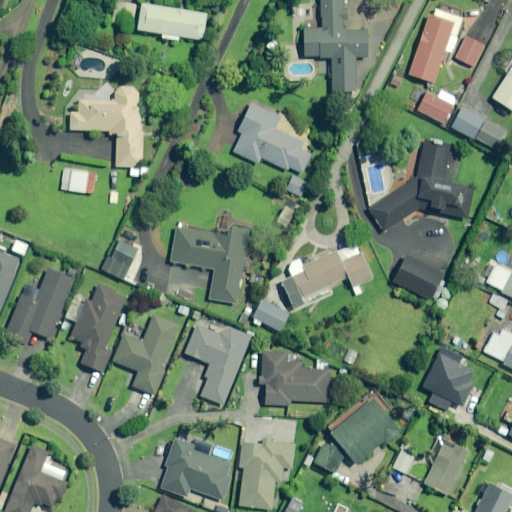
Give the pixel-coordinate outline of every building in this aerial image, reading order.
[(346,8),(345,0),(322,0),(323,5),(323,16),(325,16),(325,26),(307,27),(307,51),(307,56),(320,56),(323,56),(323,57),(334,57),(335,72),(335,91),(350,91),(360,91),(360,88),(359,57),(371,56),(371,28),(370,28),(366,28),(350,28),(350,26),(346,26),(346,18),(350,18),(350,8),(346,8)] [(138,4),(121,2),(117,1),(115,21),(136,24),(138,4)] [(187,9),(181,8),(146,2),(141,29),(166,32),(165,37),(170,37),(175,38),(182,39),(182,35),(206,39),(207,33),(209,17),(210,12),(187,9)] [(467,17),(463,16),(440,8),(438,15),(433,13),(412,73),(437,82),(444,62),(445,59),(448,60),(452,50),(454,51),(456,50),(461,37),(460,36),(463,26),(467,17)] [(477,66),(488,44),(469,35),(458,57),(477,66)] [(511,72),(511,74),(496,97),(511,106),(511,72)] [(400,86),(405,77),(397,73),(392,82),(400,86)] [(143,123),(143,106),(141,106),(141,92),(136,86),(124,85),(117,91),(117,93),(117,100),(82,99),(81,112),(73,111),(73,113),(72,129),(112,130),(112,134),(119,134),(118,162),(118,166),(145,166),(146,135),(146,132),(146,131),(142,131),(143,123)] [(453,94),(449,92),(442,88),(439,95),(430,90),(429,92),(423,104),(421,109),(448,123),(461,98),(453,94)] [(314,153),(308,150),(304,147),(307,141),(278,127),(283,116),(254,101),(244,123),(240,130),(244,133),(238,145),(235,151),(261,163),(264,157),(290,170),(292,167),(304,173),(314,153)] [(488,118),(487,117),(466,105),(454,126),(476,139),(488,118)] [(511,131),(508,130),(488,119),(478,138),(501,150),(511,131)] [(447,180),(454,144),(454,143),(428,137),(427,140),(420,176),(371,208),(386,231),(405,219),(422,208),(433,210),(472,218),(478,186),(453,182),(447,180)] [(74,169),(71,189),(95,193),(96,189),(103,191),(106,178),(97,177),(98,173),(74,169)] [(310,182),(296,175),(288,189),(303,196),(310,182)] [(232,235),(181,226),(179,225),(174,257),(173,261),(217,269),(213,289),(212,298),(238,303),(242,278),(243,274),(246,259),(248,247),(251,230),(234,226),(233,230),(232,235)] [(29,246),(17,240),(12,251),(24,256),(29,246)] [(113,258),(133,267),(142,249),(122,240),(113,258)] [(325,288),(331,285),(351,276),(356,287),(355,287),(358,295),(364,292),(361,285),(376,278),(364,251),(359,254),(356,249),(355,250),(353,246),(340,251),(340,249),(339,250),(306,265),(308,270),(305,271),(301,263),(294,266),(298,274),(288,279),(285,280),(290,293),(295,303),(298,309),(309,304),(308,302),(307,299),(306,297),(325,288)] [(22,258),(18,257),(0,249),(0,317),(19,271),(17,271),(22,258)] [(449,274),(444,271),(410,255),(399,277),(397,281),(436,300),(449,274)] [(511,295),(511,270),(504,267),(498,264),(489,281),(506,290),(505,292),(511,295)] [(69,273),(75,276),(78,269),(72,266),(70,270),(69,273)] [(78,278),(77,278),(51,267),(37,299),(24,293),(9,330),(7,335),(26,343),(30,345),(35,331),(53,339),(78,278)] [(108,344),(128,295),(116,290),(117,288),(100,281),(96,291),(93,298),(88,296),(78,321),(72,335),(84,340),(82,344),(86,346),(88,347),(82,361),(103,369),(105,371),(115,347),(108,344)] [(511,311),(511,309),(511,301),(495,293),(490,301),(497,304),(500,306),(511,311)] [(293,314),(289,312),(266,299),(256,317),(284,332),(293,314)] [(168,355),(181,322),(156,312),(149,328),(145,338),(126,331),(114,359),(137,368),(140,369),(134,384),(156,393),(157,393),(167,369),(166,368),(163,367),(168,355)] [(248,331),(232,325),(221,330),(198,322),(187,351),(204,357),(209,359),(212,360),(207,372),(207,374),(210,375),(203,394),(207,395),(226,403),(253,334),(255,334),(257,330),(250,328),(248,331)] [(511,332),(506,329),(502,335),(496,332),(489,345),(483,342),(481,341),(478,347),(508,362),(507,363),(511,366),(511,332)] [(329,366),(317,366),(304,366),(304,359),(300,359),(300,354),(290,354),(290,350),(264,349),(264,373),(262,373),(262,375),(262,382),(269,382),(268,402),(293,403),(293,398),(331,399),(332,367),(329,366)] [(358,353),(349,349),(344,361),(352,365),(358,353)] [(500,422),(509,405),(511,400),(507,397),(511,387),(511,385),(497,378),(500,371),(478,361),(478,362),(472,359),(467,369),(468,369),(463,380),(469,383),(460,401),(481,412),(474,426),(487,433),(491,435),(498,421),(500,422)] [(382,444),(388,439),(388,440),(403,429),(374,391),(348,412),(346,410),(331,423),(335,429),(334,429),(350,448),(360,461),(375,449),(382,444)] [(460,405),(447,399),(443,407),(456,414),(460,405)] [(274,438),(274,435),(266,434),(265,442),(244,439),(241,465),(246,465),(241,503),(274,508),(278,479),(284,479),(286,465),(291,466),(295,466),(298,442),(274,438)] [(0,491),(19,444),(0,436),(0,491)] [(233,461),(212,453),(196,447),(198,443),(177,436),(176,440),(167,463),(170,465),(163,486),(188,495),(190,496),(191,491),(193,486),(222,497),(225,499),(234,474),(229,472),(233,461)] [(337,471),(347,453),(336,438),(334,443),(328,437),(321,450),(316,460),(337,471)] [(473,449),(460,442),(458,441),(455,446),(446,442),(435,463),(426,481),(450,493),(460,475),(461,472),(473,449)] [(43,471),(50,455),(52,452),(34,445),(14,494),(6,511),(33,511),(37,503),(41,504),(44,506),(45,503),(54,507),(59,496),(64,498),(71,482),(62,479),(57,477),(60,475),(61,473),(60,470),(58,468),(55,470),(54,472),(55,476),(43,471)] [(416,455),(417,454),(403,447),(394,465),(408,472),(416,455)] [(489,448),(484,457),(490,460),(495,451),(489,448)] [(511,504),(511,487),(503,483),(502,485),(487,478),(481,488),(483,489),(485,490),(487,491),(484,497),(483,496),(482,497),(481,497),(478,503),(481,504),(477,511),(508,511),(511,506),(511,504)] [(204,511),(165,492),(156,509),(156,511),(157,511),(204,511)] [(299,511),(301,510),(306,501),(295,495),(285,511),(299,511)] [(353,511),(349,510),(351,505),(341,500),(338,505),(335,511),(353,511)]
